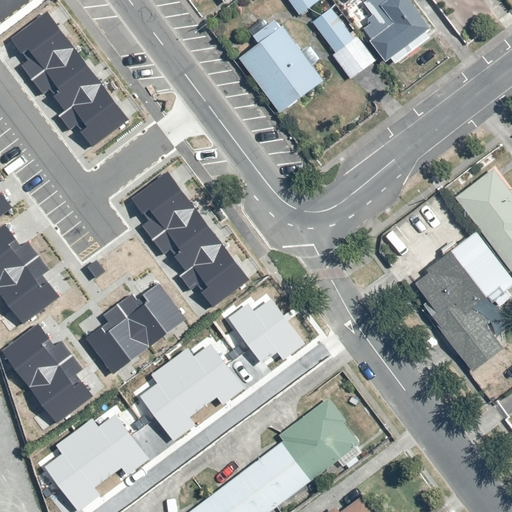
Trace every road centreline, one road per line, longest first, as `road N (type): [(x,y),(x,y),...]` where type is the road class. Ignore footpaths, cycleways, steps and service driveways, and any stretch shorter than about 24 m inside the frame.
road 1 (residential): [(307,212),(340,298),(496,511)]
road 2 (residential): [(307,212),(327,209),(511,67)]
road 3 (residential): [(205,101),(83,196)]
road 4 (residential): [(205,101),(282,202),(307,212)]
road 5 (residential): [(83,196),(0,85)]
road 6 (residential): [(128,0),(205,101)]
